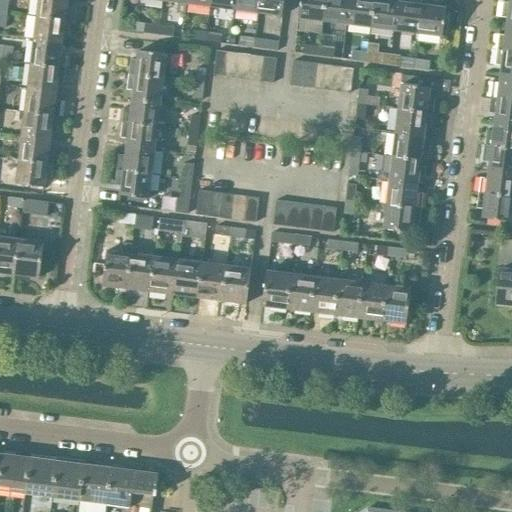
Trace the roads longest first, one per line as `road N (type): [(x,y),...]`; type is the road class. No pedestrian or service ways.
road 1 (residential): [(433,371),(481,0)]
road 2 (residential): [(102,0),(61,326)]
road 3 (residential): [(511,502),(190,456)]
road 4 (secondary): [(203,346),(433,371)]
road 5 (residential): [(190,456),(0,432)]
road 6 (secondary): [(61,326),(203,346)]
